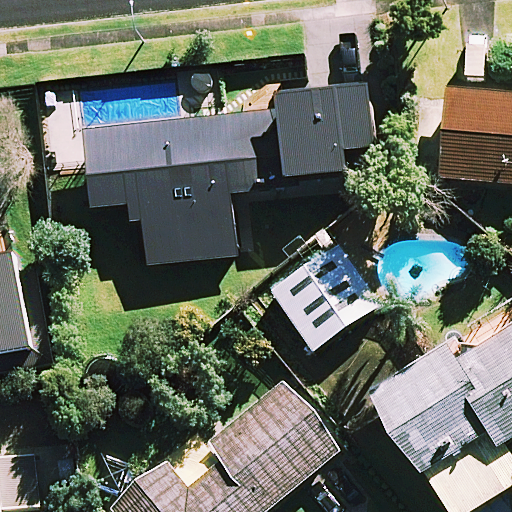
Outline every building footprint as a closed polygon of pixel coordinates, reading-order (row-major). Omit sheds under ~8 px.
[(511,98),(449,95),(443,188),(511,191),(511,98)] [(95,219),(133,218),(133,233),(144,233),(146,268),(240,265),(238,199),(301,197),(299,126),(92,132),(95,219)] [(383,313),(342,252),(274,297),(315,358),(383,313)] [(0,273),(0,367),(34,362),(20,271),(0,273)] [(511,451),(511,337),(466,368),(457,354),(373,408),(440,511),(483,511),(511,493),(511,462),(507,454),(511,451)] [(276,511),(343,457),(286,389),(208,454),(202,447),(124,511),(276,511)]
